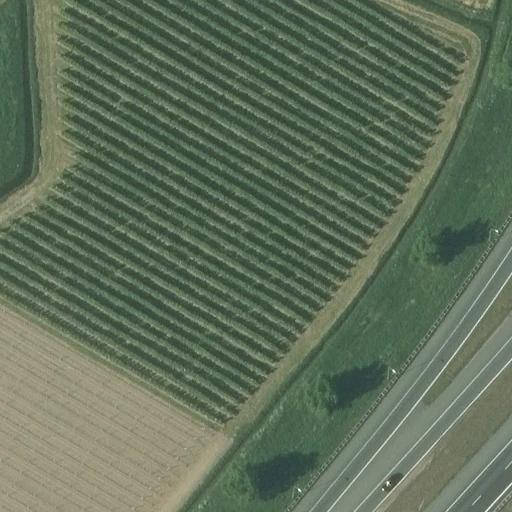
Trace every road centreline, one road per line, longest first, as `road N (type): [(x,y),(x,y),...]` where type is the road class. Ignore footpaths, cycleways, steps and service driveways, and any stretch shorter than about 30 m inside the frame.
road 1 (motorway): [(511,258),(321,511)]
road 2 (motorway): [(511,348),(364,511)]
